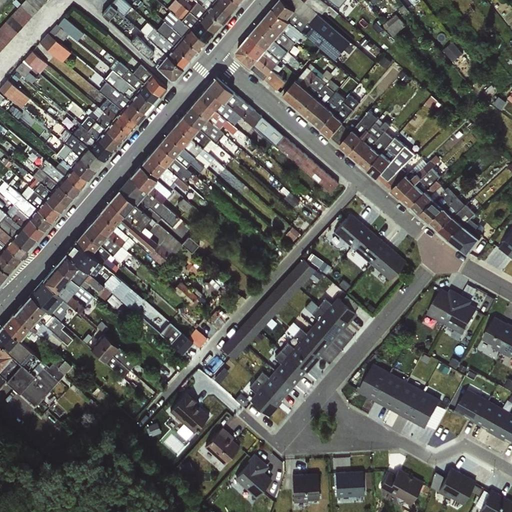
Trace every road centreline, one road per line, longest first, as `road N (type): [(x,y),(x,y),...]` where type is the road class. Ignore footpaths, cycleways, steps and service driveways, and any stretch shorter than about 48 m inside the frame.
road 1 (residential): [(213,57),(0,303)]
road 2 (residential): [(213,57),(443,255)]
road 3 (residential): [(320,403),(443,255)]
road 4 (residential): [(511,471),(472,449),(439,459),(402,442),(343,433)]
